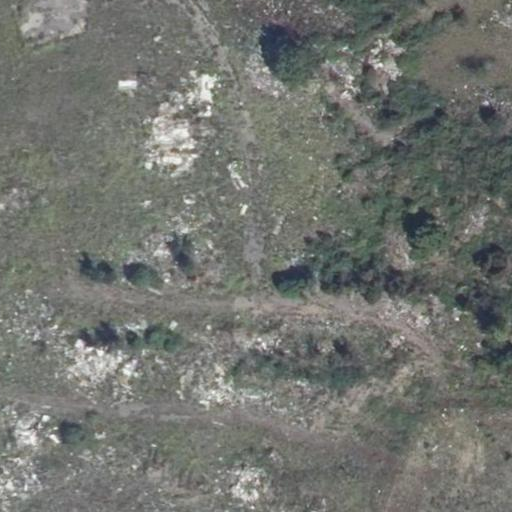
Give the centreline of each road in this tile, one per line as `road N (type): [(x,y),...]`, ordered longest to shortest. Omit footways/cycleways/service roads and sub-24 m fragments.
road 1 (track): [(511,469),(468,457),(331,462),(272,421),(162,409),(55,410),(0,395)]
road 2 (track): [(0,305),(265,303),(392,328),(432,349),(444,376)]
road 3 (track): [(265,303),(255,226),(226,183),(146,150),(0,138)]
